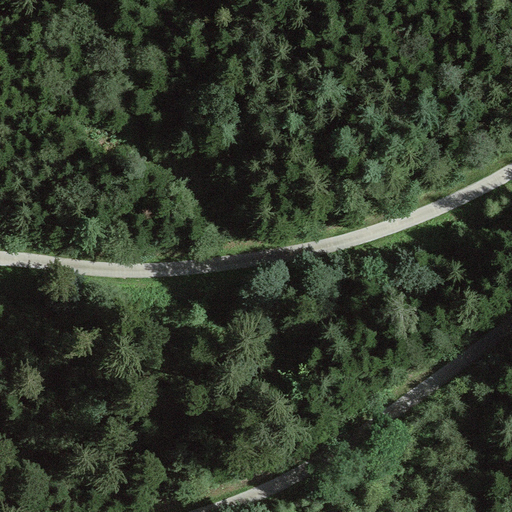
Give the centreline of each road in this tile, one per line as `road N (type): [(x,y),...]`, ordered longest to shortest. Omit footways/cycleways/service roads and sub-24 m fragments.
road 1 (unclassified): [(511,163),(339,243),(257,262),(153,272),(0,257)]
road 2 (unclassified): [(204,511),(296,477),(511,324)]
